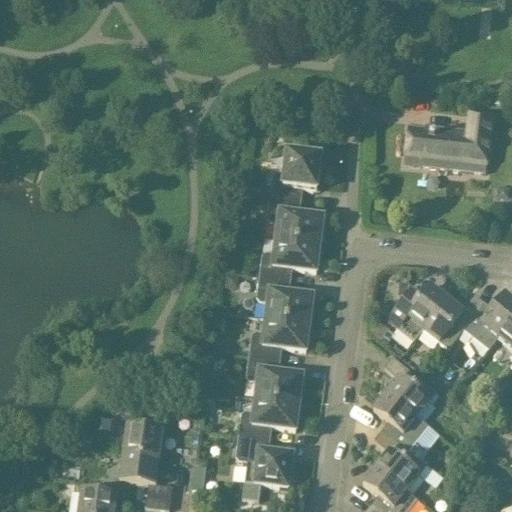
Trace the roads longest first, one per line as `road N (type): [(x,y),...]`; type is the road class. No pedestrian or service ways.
road 1 (residential): [(323,511),(357,251)]
road 2 (residential): [(511,268),(357,251)]
